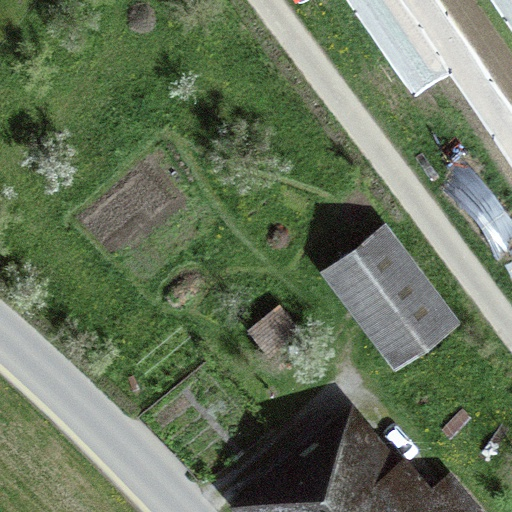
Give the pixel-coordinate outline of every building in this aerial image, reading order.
[(385,218),(320,267),(395,367),(460,318),(385,218)] [(147,234),(143,230),(116,254),(119,257),(147,234)] [(299,323),(280,300),(247,327),(265,350),(299,323)] [(239,511),(343,511),(409,457),(404,451),(399,456),(351,400),(230,502),(239,511)] [(409,457),(343,511),(483,511),(447,469),(431,483),(409,457)]
